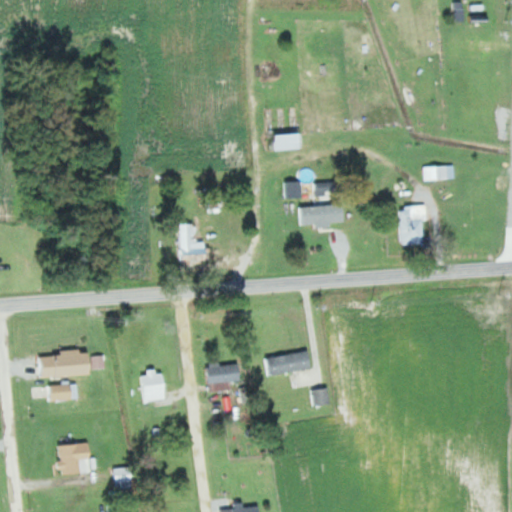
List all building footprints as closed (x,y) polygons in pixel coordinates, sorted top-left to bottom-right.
[(362,75),(318,75),(318,84),(362,84),(362,75)] [(306,149),(305,133),(271,135),(272,150),(306,149)] [(315,203),(334,202),(334,182),(315,183),(315,203)] [(301,205),(301,223),(346,223),(346,205),(301,205)] [(426,206),(402,206),(402,243),(427,243),(426,206)] [(181,226),(181,261),(210,261),(210,242),(199,242),(199,226),(181,226)] [(314,368),(311,351),(267,358),(270,376),(314,368)] [(43,378),(93,376),(92,352),(42,354),(43,378)] [(244,381),(243,365),(209,366),(210,390),(233,390),(233,381),(244,381)] [(145,373),(145,400),(167,400),(167,373),(145,373)] [(78,384),(52,386),(53,401),(79,399),(78,384)] [(316,406),(332,404),(331,389),(314,390),(316,406)] [(93,472),(92,444),(61,445),(63,473),(93,472)] [(118,488),(135,487),(134,468),(117,468),(118,488)]
